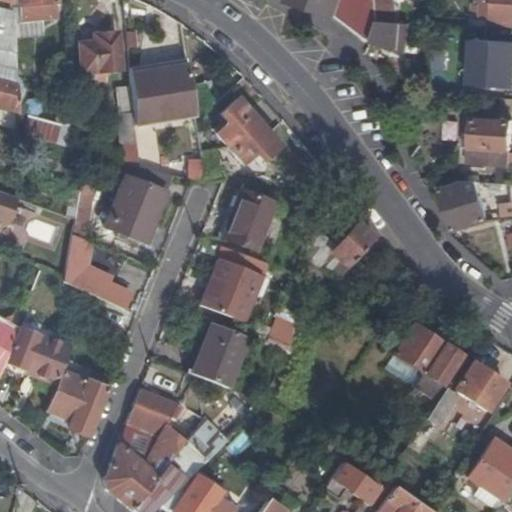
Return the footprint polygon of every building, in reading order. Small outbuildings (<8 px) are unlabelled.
[(15,52),(10,0),(0,0),(0,49),(15,53),(15,52)] [(18,0),(20,21),(57,18),(55,0),(18,0)] [(379,19),(380,18),(377,0),(288,0),(337,15),(363,33),(376,41),(379,19)] [(398,20),(396,0),(377,0),(380,18),(398,20)] [(511,24),(511,0),(483,0),(482,19),(492,19),(492,23),(511,24)] [(408,52),(411,22),(379,19),(376,41),(408,52)] [(95,36),(96,43),(80,45),(83,72),(93,72),(93,78),(102,77),(101,71),(118,70),(115,35),(95,36)] [(476,42),(475,61),(473,83),(511,85),(511,41),(476,39),(476,42)] [(466,60),(475,61),(476,42),(468,41),(466,60)] [(29,51),(15,52),(15,53),(17,79),(32,77),(29,51)] [(187,65),(186,60),(128,65),(128,70),(187,65)] [(187,65),(128,70),(129,81),(133,122),(195,118),(187,65)] [(0,110),(20,116),(18,83),(0,79),(0,110)] [(114,83),(121,162),(136,166),(133,122),(129,81),(114,83)] [(237,99),(219,114),(228,123),(215,134),(242,164),(254,153),(262,162),(279,147),(237,99)] [(25,117),(21,136),(54,144),(59,126),(25,117)] [(511,128),(511,120),(475,117),(474,131),(465,130),(464,145),(468,145),(467,163),(509,166),(511,128)] [(202,165),(215,168),(214,157),(201,159),(202,165)] [(163,192),(170,175),(136,166),(123,163),(118,174),(123,176),(163,192)] [(202,165),(204,184),(218,188),(215,168),(202,165)] [(308,190),(313,171),(304,169),(299,188),(307,190),(308,190)] [(163,192),(123,176),(103,226),(143,243),(163,192)] [(487,219),(474,181),(473,181),(443,190),(456,229),(487,219)] [(75,218),(71,235),(83,240),(91,192),(85,191),(87,184),(80,183),(79,190),(75,218)] [(485,202),(505,202),(506,185),(485,185),(485,202)] [(64,214),(75,218),(79,190),(68,187),(64,214)] [(219,238),(238,190),(234,188),(214,237),(219,238)] [(271,203),(238,190),(219,238),(253,252),(271,203)] [(0,222),(5,224),(13,196),(0,191),(0,222)] [(303,222),(299,256),(308,262),(321,271),(338,281),(356,259),(374,238),(355,222),(350,229),(343,223),(331,237),(338,243),(336,246),(303,222)] [(71,235),(63,282),(67,283),(103,300),(110,282),(85,272),(91,243),(83,240),(71,235)] [(369,270),(356,259),(338,281),(350,292),(369,270)] [(320,285),(321,271),(308,262),(305,284),(319,286),(320,285)] [(231,272),(216,311),(245,322),(253,302),(247,300),(254,281),(231,272)] [(319,286),(305,284),(301,329),(315,331),(319,286)] [(0,368),(3,362),(14,334),(15,333),(1,324),(0,326),(0,368)] [(248,339),(212,324),(190,375),(227,391),(248,339)] [(276,324),(267,346),(281,352),(288,355),(293,327),(276,324)] [(430,397),(435,401),(444,388),(440,386),(460,356),(413,324),(393,354),(422,373),(414,385),(413,386),(430,397)] [(14,334),(3,362),(27,373),(25,378),(53,391),(61,371),(70,347),(18,326),(16,330),(17,330),(18,331),(18,332),(18,333),(18,334),(17,334),(17,335),(16,335),(15,335),(14,334)] [(288,355),(281,352),(274,370),(285,375),(292,357),(288,355)] [(385,366),(414,385),(422,373),(393,354),(385,366)] [(425,416),(423,419),(434,426),(454,397),(452,395),(454,392),(465,399),(472,404),(484,413),(503,385),(464,359),(444,388),(435,401),(425,416)] [(66,428),(87,436),(106,389),(61,371),(53,391),(44,412),(69,421),(66,428)] [(180,408),(138,391),(102,480),(104,491),(131,511),(148,511),(156,505),(190,474),(225,442),(222,439),(203,419),(188,437),(173,425),(180,408)] [(419,413),(425,416),(435,401),(430,397),(419,413)] [(472,404),(465,399),(462,403),(470,408),(472,404)] [(242,430),(225,448),(236,457),(253,440),(242,430)] [(501,502),(511,485),(511,454),(504,449),(506,446),(495,439),(493,442),(490,440),(465,477),(501,502)] [(346,455),(328,442),(321,452),(339,465),(346,455)] [(355,511),(372,511),(374,511),(390,486),(382,480),(346,455),(339,465),(321,490),(336,500),(343,490),(361,503),(355,511)] [(233,504),(190,474),(156,505),(166,511),(234,511),(230,509),(233,504)] [(390,486),(374,511),(375,511),(427,511),(390,486)]
